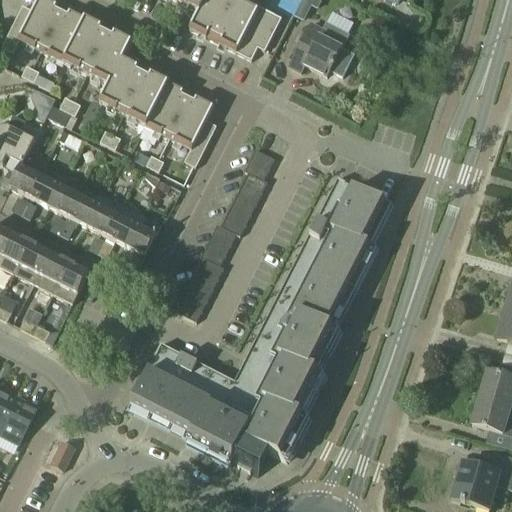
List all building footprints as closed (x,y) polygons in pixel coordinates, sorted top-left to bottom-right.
[(64,67),(72,52),(87,21),(45,0),(40,0),(33,15),(29,22),(26,29),(22,36),(19,42),(18,44),(19,44),(64,67)] [(168,0),(198,15),(205,0),(168,0)] [(236,56),(247,33),(259,10),(238,0),(205,0),(198,15),(189,33),(236,56)] [(303,0),(302,4),(311,9),(318,13),(323,0),(303,0)] [(19,17),(29,22),(33,15),(23,10),(19,17)] [(259,10),(247,33),(236,56),(251,64),(258,51),(265,55),(282,22),(259,10)] [(26,29),(29,22),(19,17),(16,24),(26,29)] [(72,52),(64,67),(109,90),(110,91),(124,62),(133,45),(87,21),(72,52)] [(12,30),(22,36),(26,29),(16,24),(12,30)] [(311,28),(289,70),(301,77),(305,69),(327,81),(347,41),(324,30),(323,33),(311,28)] [(19,42),(22,36),(12,30),(9,37),(19,42)] [(386,41),(394,45),(399,34),(391,30),(386,41)] [(5,44),(16,50),(19,44),(18,44),(19,42),(9,37),(5,44)] [(16,50),(5,44),(2,51),(13,57),(16,50)] [(146,131),(169,85),(124,62),(110,91),(109,90),(100,108),(146,131)] [(28,84),(33,73),(27,70),(22,80),(28,84)] [(33,73),(28,84),(34,87),(39,76),(33,73)] [(215,109),(169,85),(146,131),(191,154),(192,154),(192,153),(196,146),(199,139),(203,132),(206,125),(215,109)] [(48,100),(43,97),(35,94),(31,101),(36,104),(41,118),(39,123),(45,126),(47,121),(53,110),(55,103),(48,100)] [(67,117),(73,106),(65,102),(60,113),(67,117)] [(73,106),(67,117),(75,121),(81,110),(73,106)] [(8,130),(0,131),(0,169),(3,169),(7,161),(14,165),(6,182),(2,180),(0,184),(1,190),(9,194),(10,192),(26,161),(40,135),(25,127),(26,125),(13,119),(8,130)] [(206,125),(203,132),(213,137),(216,130),(206,125)] [(199,139),(209,144),(213,137),(203,132),(199,139)] [(79,154),(83,145),(71,138),(63,135),(59,144),(79,154)] [(108,151),(113,139),(106,135),(100,147),(108,151)] [(121,143),(113,139),(108,151),(116,155),(121,143)] [(196,146),(206,151),(209,144),(199,139),(196,146)] [(196,146),(192,153),(202,158),(206,151),(196,146)] [(192,154),(191,154),(188,159),(199,165),(202,158),(192,153),(192,154)] [(250,165),(269,174),(275,163),(256,153),(250,165)] [(199,165),(188,159),(184,166),(195,172),(199,165)] [(152,174),(158,163),(152,160),(146,170),(152,174)] [(26,161),(10,192),(30,202),(45,171),(26,161)] [(158,163),(152,174),(159,177),(164,166),(158,163)] [(248,177),(264,184),(269,174),(250,165),(245,175),(248,177)] [(45,171),(30,202),(49,212),(65,180),(45,171)] [(160,184),(147,177),(144,181),(156,191),(160,184)] [(264,184),(248,177),(243,188),(262,197),(267,186),(264,184)] [(68,221),(84,190),(65,180),(49,212),(68,221)] [(310,239),(236,386),(198,367),(182,359),(162,349),(164,346),(162,346),(129,411),(131,412),(133,408),(151,418),(149,421),(150,422),(151,422),(153,419),(172,428),(170,432),(171,432),(172,433),(174,429),(192,438),(187,447),(189,449),(192,443),(210,453),(207,458),(209,459),(212,454),(230,463),(227,468),(230,469),(231,467),(238,470),(235,476),(236,477),(239,471),(248,475),(245,482),(247,482),(250,476),(258,480),(270,456),(288,465),(289,463),(283,460),(293,442),(298,445),(299,443),(294,440),(303,422),(308,425),(309,423),(299,417),(308,399),(313,402),(314,400),(309,397),(318,379),(323,381),(325,379),(314,374),(323,356),(328,358),(329,356),(324,354),(333,335),(339,338),(340,336),(331,331),(340,313),(344,315),(345,313),(341,311),(350,292),(354,294),(355,292),(351,291),(360,272),(364,274),(365,272),(361,270),(371,252),(375,254),(376,252),(367,247),(376,229),(380,231),(381,229),(377,227),(386,209),(390,211),(391,209),(336,181),(336,182),(338,183),(318,223),(310,239)] [(169,189),(160,185),(158,190),(167,195),(169,189)] [(262,197),(243,188),(237,199),(256,208),(262,197)] [(87,231),(103,200),(84,190),(68,221),(66,226),(59,238),(68,243),(77,226),(87,231)] [(256,208),(237,199),(232,209),(251,219),(256,208)] [(107,241),(122,210),(103,200),(87,231),(107,241)] [(27,206),(19,202),(12,214),(21,219),(27,206)] [(27,206),(21,219),(30,223),(36,211),(27,206)] [(251,219),(232,209),(226,220),(245,230),(251,219)] [(122,210),(107,241),(126,251),(142,220),(122,210)] [(142,220),(126,251),(146,261),(161,230),(142,220)] [(221,230),(236,238),(240,240),(245,230),(226,220),(221,230)] [(59,238),(66,226),(57,221),(51,234),(59,238)] [(236,238),(221,230),(218,228),(212,240),(231,249),(236,238)] [(0,260),(10,241),(11,238),(0,232),(0,260)] [(0,271),(15,279),(30,248),(11,238),(10,241),(0,260),(0,271)] [(231,249),(212,240),(206,251),(225,260),(231,249)] [(104,246),(96,241),(89,254),(98,258),(104,246)] [(104,246),(98,258),(107,263),(113,250),(104,246)] [(34,289),(50,258),(30,248),(15,279),(34,289)] [(201,261),(205,263),(220,270),(225,260),(206,251),(201,261)] [(53,299),(57,291),(69,268),(50,258),(34,289),(53,299)] [(128,273),(136,278),(143,265),(134,260),(128,273)] [(220,270),(205,263),(199,274),(218,283),(224,272),(220,270)] [(53,299),(73,309),(89,277),(69,268),(57,291),(53,299)] [(218,283),(199,274),(194,285),(213,294),(218,283)] [(213,294),(194,285),(188,295),(207,305),(213,294)] [(207,305),(188,295),(183,306),(202,316),(207,305)] [(202,316),(183,306),(177,316),(196,326),(202,316)] [(0,322),(6,325),(11,317),(0,310),(0,322)] [(511,317),(505,315),(497,343),(511,347),(511,317)] [(33,339),(37,330),(25,324),(20,332),(33,339)] [(33,339),(45,345),(49,336),(37,330),(33,339)] [(510,410),(511,403),(511,382),(488,375),(480,402),(510,410)] [(0,434),(17,401),(8,397),(6,401),(0,398),(0,434)] [(25,406),(17,401),(0,434),(0,440),(18,450),(35,416),(23,410),(25,406)] [(510,410),(480,402),(472,429),(511,440),(511,426),(506,425),(510,410)] [(60,447),(49,469),(62,476),(73,453),(60,447)] [(462,466),(451,504),(461,506),(460,507),(465,508),(479,511),(489,511),(496,489),(511,493),(511,460),(494,456),(488,473),(462,466)]
